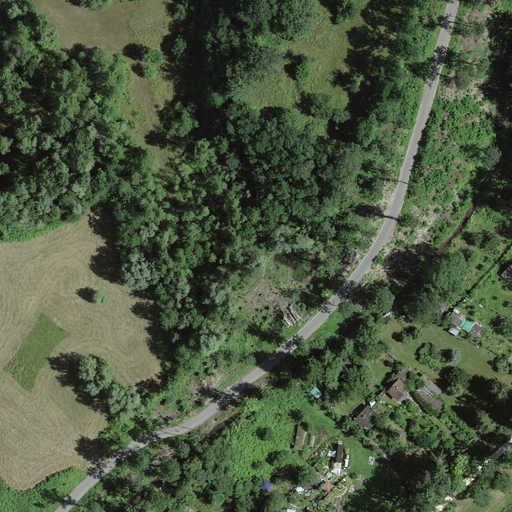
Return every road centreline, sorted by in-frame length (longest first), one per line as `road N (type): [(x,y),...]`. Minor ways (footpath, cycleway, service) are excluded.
road 1 (unclassified): [(452,0),(390,222),(363,266),(242,384),(187,426),(124,452),(63,511)]
road 2 (track): [(511,415),(401,511)]
